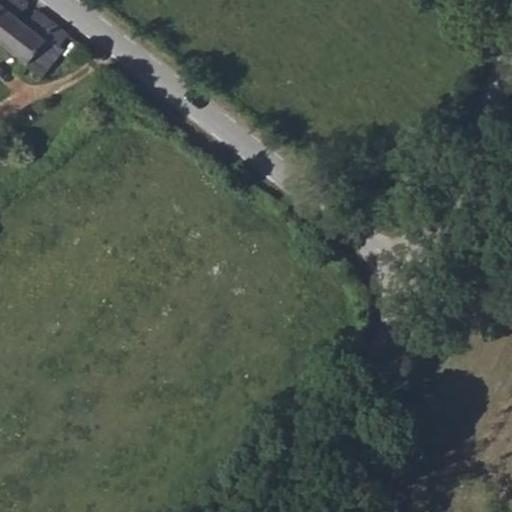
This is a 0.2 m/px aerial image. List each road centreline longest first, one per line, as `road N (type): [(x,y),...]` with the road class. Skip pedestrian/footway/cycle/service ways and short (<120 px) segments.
road 1 (tertiary): [(60,0),(416,271)]
road 2 (tertiary): [(416,271),(511,27)]
road 3 (tertiary): [(416,271),(313,511)]
